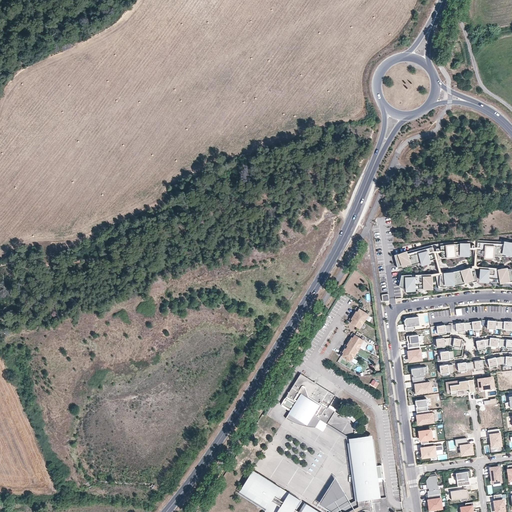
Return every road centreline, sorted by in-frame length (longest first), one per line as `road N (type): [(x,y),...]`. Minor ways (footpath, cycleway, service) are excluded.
road 1 (secondary): [(369,176),(312,291),(166,511)]
road 2 (track): [(0,262),(84,257),(312,177),(325,181),(351,217)]
road 3 (residential): [(410,471),(394,310),(511,297)]
road 4 (track): [(461,0),(484,89),(511,110)]
